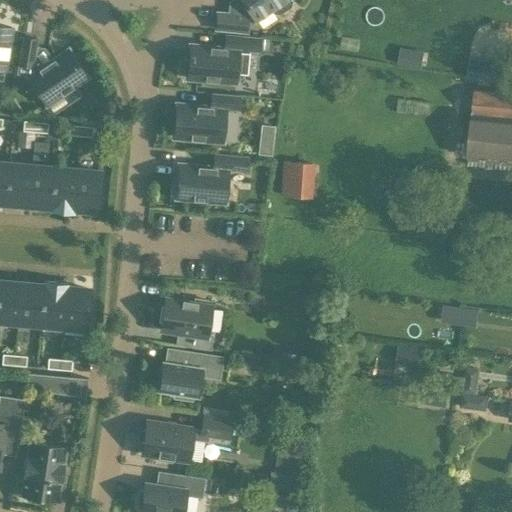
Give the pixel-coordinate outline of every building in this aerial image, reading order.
[(271,8),(274,12),(279,13),(290,6),(292,0),(291,0),(231,0),(233,1),(231,14),(217,12),(216,28),(246,31),(247,15),(250,13),(255,19),(271,8)] [(0,67),(4,69),(11,27),(0,25),(0,67)] [(184,59),(183,74),(188,74),(187,78),(235,82),(237,59),(246,60),(247,51),(258,52),(259,37),(225,33),(224,47),(190,44),(189,59),(184,59)] [(22,36),(17,63),(28,65),(32,72),(27,76),(46,103),(61,93),(67,103),(79,95),(73,86),(86,77),(67,49),(42,66),(34,54),(37,39),(22,36)] [(356,51),(358,40),(341,37),(339,48),(356,51)] [(421,68),(423,52),(400,48),(397,64),(421,68)] [(470,78),(511,84),(511,68),(473,63),(473,64),(453,62),(452,70),(466,72),(465,77),(471,78),(470,78)] [(466,158),(511,162),(511,93),(473,89),(466,158)] [(174,137),(222,141),(224,109),(238,110),(239,95),(211,92),(210,106),(177,103),(174,137)] [(34,131),(35,121),(23,120),(22,130),(34,131)] [(35,121),(34,131),(46,132),(47,122),(35,121)] [(80,135),(81,125),(68,124),(67,134),(80,135)] [(81,125),(80,135),(91,136),(92,126),(81,125)] [(271,156),(272,142),(259,141),(258,154),(271,156)] [(31,165),(28,203),(50,205),(54,167),(46,167),(48,143),(33,142),(31,165)] [(213,167),(179,164),(176,197),(224,201),(227,169),(246,171),(248,157),(214,154),(213,167)] [(312,198),(314,163),(282,161),(280,195),(312,198)] [(0,162),(0,200),(5,201),(8,163),(0,162)] [(8,163),(5,201),(28,203),(31,165),(8,163)] [(54,167),(50,209),(73,211),(77,169),(54,167)] [(77,169),(73,211),(74,207),(97,209),(100,172),(77,169)] [(406,219),(446,223),(448,202),(407,198),(406,219)] [(0,318),(17,321),(21,283),(0,280),(0,318)] [(40,323),(44,281),(43,281),(43,285),(21,283),(17,321),(40,323)] [(63,325),(66,283),(44,281),(40,323),(63,325)] [(66,283),(63,325),(86,327),(90,289),(67,287),(67,283),(66,283)] [(318,301),(319,290),(304,288),(302,300),(318,301)] [(165,297),(160,330),(183,333),(181,345),(210,350),(213,331),(208,330),(212,305),(207,304),(207,300),(194,298),(193,302),(165,297)] [(466,308),(443,305),(442,316),(465,319),(466,308)] [(395,360),(419,363),(421,347),(397,344),(395,360)] [(159,385),(159,389),(174,392),(174,397),(191,399),(191,394),(197,395),(200,375),(218,377),(221,357),(189,351),(187,365),(163,362),(162,366),(160,366),(157,384),(159,385)] [(13,365),(14,355),(2,354),(1,364),(13,365)] [(14,355),(13,365),(25,366),(26,356),(14,355)] [(59,369),(59,359),(47,358),(46,368),(59,369)] [(59,359),(59,369),(70,370),(71,360),(59,359)] [(465,367),(462,392),(477,394),(480,368),(465,367)] [(87,378),(27,373),(25,388),(65,394),(67,377),(87,379),(87,378)] [(423,390),(421,402),(446,406),(448,394),(423,390)] [(486,410),(488,396),(477,394),(462,392),(460,407),(486,410)] [(0,456),(4,429),(18,432),(23,399),(0,395),(0,456)] [(140,432),(139,441),(142,445),(141,453),(157,455),(156,459),(169,461),(170,457),(187,460),(190,439),(206,441),(207,434),(228,437),(231,419),(203,415),(200,429),(193,428),(146,420),(144,429),(140,432)] [(22,472),(24,472),(24,474),(21,493),(28,494),(28,495),(31,495),(33,499),(44,501),(47,497),(49,498),(50,497),(57,499),(60,479),(63,463),(62,463),(65,447),(29,442),(27,457),(26,457),(26,459),(24,458),(22,472)] [(140,492),(138,502),(141,504),(140,511),(182,511),(185,495),(201,498),(205,478),(175,473),(173,487),(144,482),(143,490),(140,492)] [(290,490),(291,479),(274,477),(272,488),(290,490)] [(287,495),(264,492),(262,507),(285,511),(287,495)]
